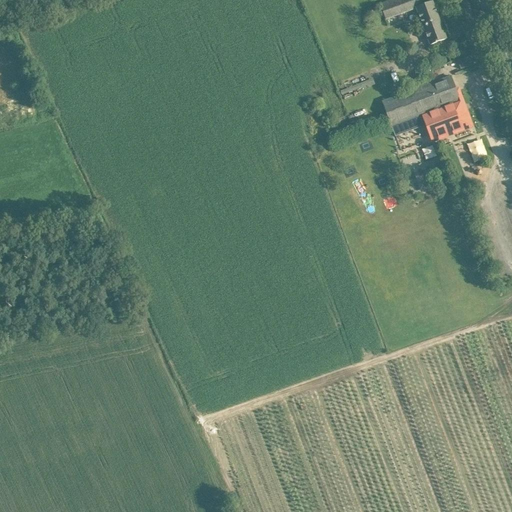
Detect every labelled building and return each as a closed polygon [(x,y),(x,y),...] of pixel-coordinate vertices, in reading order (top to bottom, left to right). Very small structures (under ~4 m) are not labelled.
[(417,0),(392,0),(379,5),(385,20),(416,8),(430,45),(446,39),(432,2),(420,6),(417,0)] [(457,62),(460,70),(473,65),(470,57),(457,62)] [(430,111),(392,126),(395,136),(425,125),(431,140),(469,125),(451,77),(421,88),(430,111)] [(372,78),(340,90),(342,95),(366,85),(366,87),(374,84),(372,78)] [(383,102),(392,126),(430,111),(421,88),(383,102)] [(401,158),(403,166),(416,163),(414,155),(401,158)]
